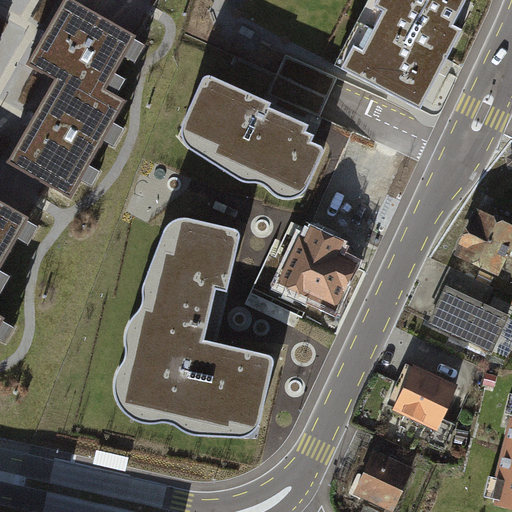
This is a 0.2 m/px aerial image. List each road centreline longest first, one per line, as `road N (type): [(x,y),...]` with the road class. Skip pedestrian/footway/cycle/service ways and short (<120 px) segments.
road 1 (tertiary): [(286,497),(484,110),(511,37)]
road 2 (tertiary): [(159,511),(0,476)]
